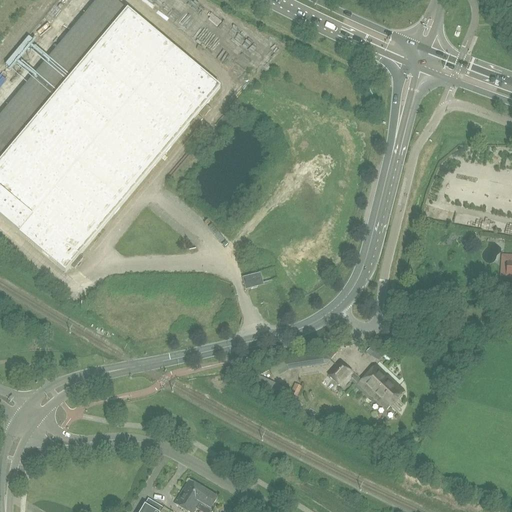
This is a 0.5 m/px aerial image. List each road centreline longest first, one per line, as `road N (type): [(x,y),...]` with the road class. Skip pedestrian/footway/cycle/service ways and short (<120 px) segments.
road 1 (unclassified): [(380,328),(384,272),(423,137),(443,109),(456,105),(511,124)]
road 2 (tertiary): [(341,307),(368,261),(419,67)]
road 3 (tertiary): [(121,370),(286,335),(341,307)]
road 4 (tertiary): [(275,511),(168,452),(103,441)]
road 5 (primary): [(273,0),(419,67)]
road 6 (unclassified): [(380,328),(511,320)]
